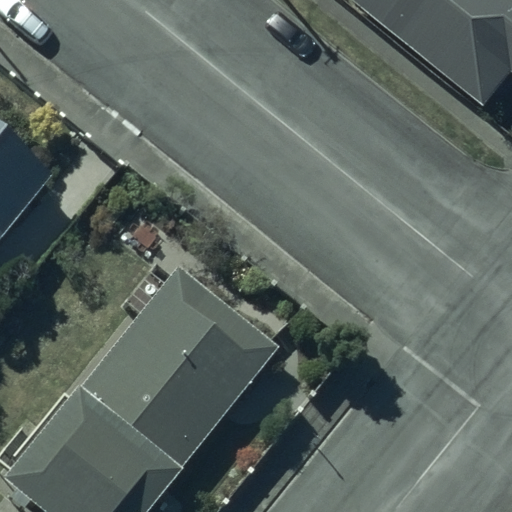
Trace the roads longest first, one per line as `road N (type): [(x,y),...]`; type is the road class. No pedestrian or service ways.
road 1 (residential): [(122,0),(511,311)]
road 2 (residential): [(394,511),(511,367)]
